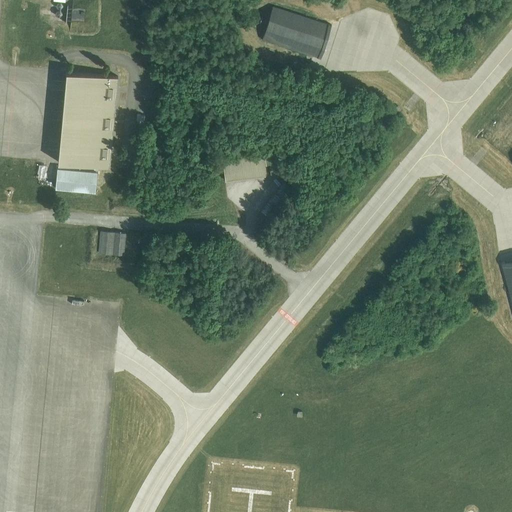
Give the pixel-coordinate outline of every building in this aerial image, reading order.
[(270,15),(263,12),(258,27),(265,29),(262,39),(321,58),(332,24),(273,5),(270,15)] [(110,161),(109,161),(117,81),(118,81),(118,76),(66,71),(58,162),(110,166),(110,161)] [(144,125),(145,115),(137,114),(136,124),(144,125)] [(222,159),(225,180),(266,175),(263,154),(222,159)] [(96,191),(96,185),(97,171),(57,168),(55,188),(96,191)] [(101,230),(99,253),(113,254),(124,255),(126,232),(113,231),(101,230)] [(511,304),(511,259),(501,262),(511,304)]
